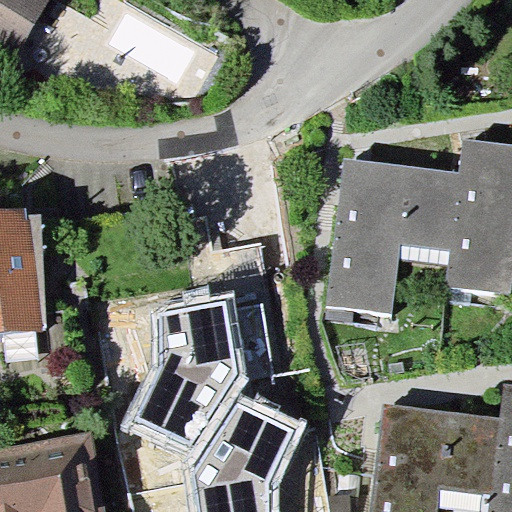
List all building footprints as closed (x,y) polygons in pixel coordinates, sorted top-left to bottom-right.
[(58,0),(0,0),(0,68),(13,76),(58,0)] [(511,157),(468,152),(464,184),(456,257),(451,299),(511,305),(511,157)] [(464,184),(350,171),(333,317),(400,325),(408,252),(456,257),(464,184)] [(33,226),(0,231),(0,342),(53,333),(33,226)] [(511,511),(511,395),(508,395),(503,433),(493,501),(491,511),(511,511)] [(503,433),(382,416),(368,511),(437,511),(440,494),(493,501),(503,433)] [(0,511),(107,511),(98,438),(0,451),(0,511)]
